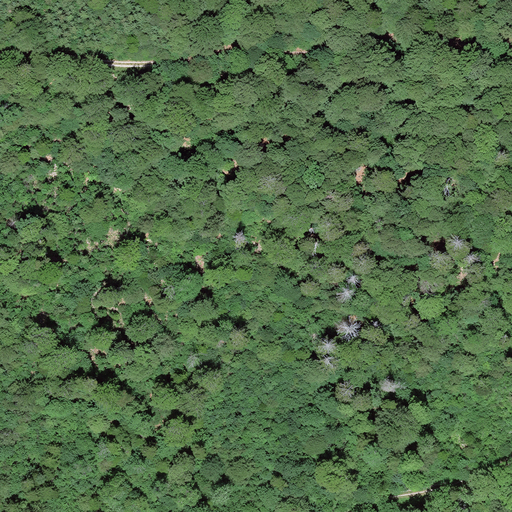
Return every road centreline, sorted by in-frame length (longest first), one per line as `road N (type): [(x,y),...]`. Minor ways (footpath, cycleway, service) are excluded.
road 1 (track): [(511,46),(391,41),(309,52),(226,51),(189,64),(0,54)]
road 2 (track): [(352,511),(511,461)]
